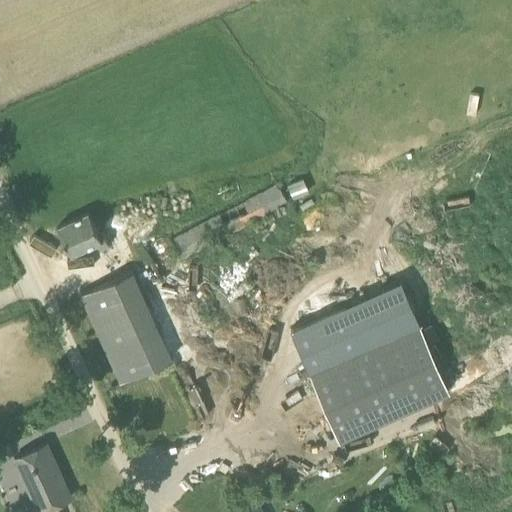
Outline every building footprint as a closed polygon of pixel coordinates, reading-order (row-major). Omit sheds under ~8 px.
[(179,260),(288,201),(278,182),(169,240),(179,260)] [(88,212),(58,226),(71,255),(97,242),(100,249),(109,245),(103,231),(98,233),(88,212)] [(79,288),(114,378),(168,357),(132,268),(79,288)] [(290,328),(309,371),(364,347),(346,304),(290,328)] [(309,371),(339,439),(449,391),(419,323),(364,347),(309,371)] [(39,510),(71,496),(47,443),(14,457),(39,510)] [(262,511),(257,500),(232,511),(262,511)]
